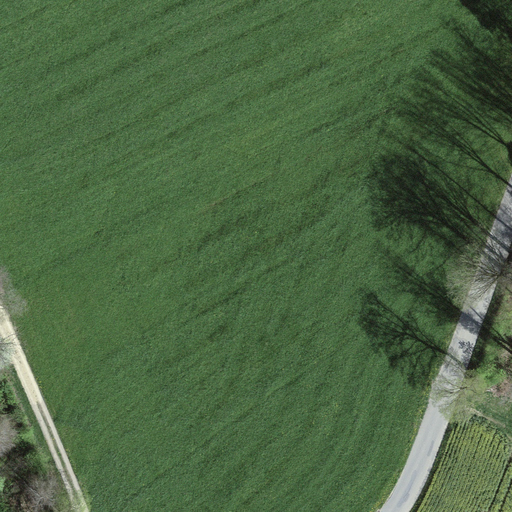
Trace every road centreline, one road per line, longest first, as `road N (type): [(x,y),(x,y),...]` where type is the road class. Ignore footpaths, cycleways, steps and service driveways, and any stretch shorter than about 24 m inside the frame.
road 1 (unclassified): [(511,211),(394,511)]
road 2 (track): [(79,511),(0,325)]
